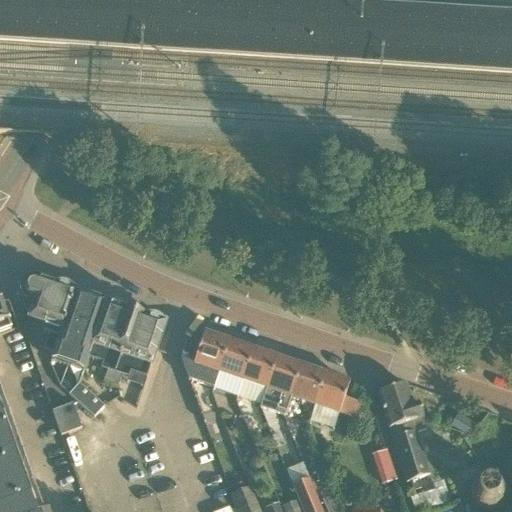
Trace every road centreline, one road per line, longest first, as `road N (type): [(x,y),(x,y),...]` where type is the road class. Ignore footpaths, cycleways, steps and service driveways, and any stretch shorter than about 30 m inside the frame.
road 1 (residential): [(511,407),(254,321),(0,205)]
road 2 (tertiary): [(0,191),(124,0)]
